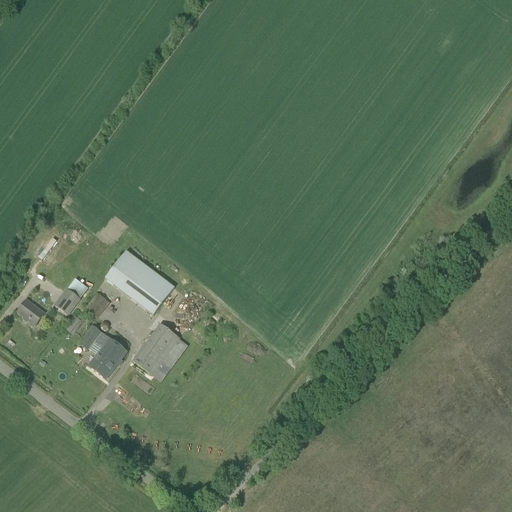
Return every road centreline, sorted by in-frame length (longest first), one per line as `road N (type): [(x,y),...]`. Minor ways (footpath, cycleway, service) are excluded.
road 1 (unclassified): [(213,511),(511,216)]
road 2 (tertiary): [(189,511),(0,371)]
